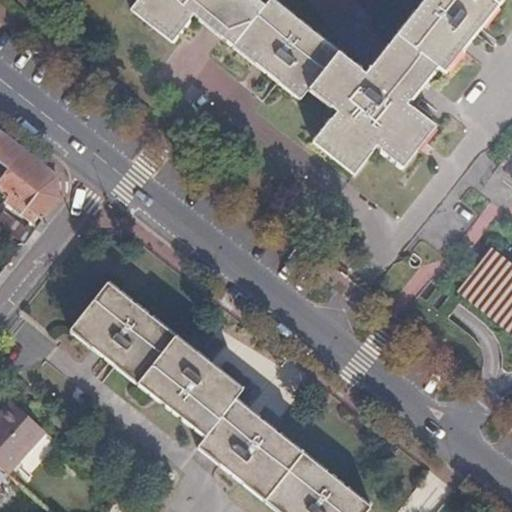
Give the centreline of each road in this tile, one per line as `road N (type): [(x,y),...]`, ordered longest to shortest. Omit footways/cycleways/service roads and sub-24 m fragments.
road 1 (secondary): [(511,485),(108,168)]
road 2 (residential): [(108,168),(0,305)]
road 3 (secondary): [(108,168),(0,81)]
